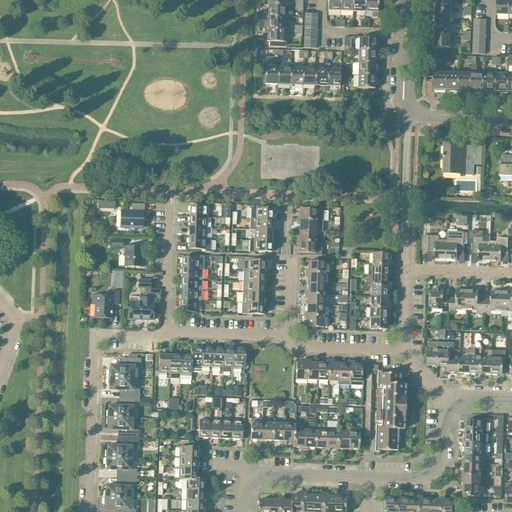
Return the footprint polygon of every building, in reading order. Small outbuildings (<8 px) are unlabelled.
[(340,0),(327,0),(327,11),(340,11),(340,0)] [(352,12),(352,0),(340,0),(340,11),(352,12)] [(364,12),(364,0),(352,0),(352,12),(364,12)] [(377,18),(377,0),(364,0),(364,12),(371,12),(371,18),(377,18)] [(451,11),(451,0),(435,0),(435,10),(451,11)] [(509,0),(505,0),(496,0),(496,15),(509,15),(509,0)] [(284,17),(285,5),(268,4),(267,17),(284,17)] [(450,23),(451,11),(435,10),(435,23),(450,23)] [(284,30),(284,17),(267,17),(267,29),(284,30)] [(450,36),(450,23),(435,23),(435,35),(450,36)] [(267,29),(267,42),(269,42),(268,47),(286,48),(286,42),(283,42),(284,30),(267,29)] [(449,48),(450,36),(435,35),(434,48),(449,48)] [(375,51),(376,39),(359,38),(358,51),(375,51)] [(375,64),(375,51),(358,51),(358,63),(375,64)] [(277,68),(278,58),(274,58),(265,57),(264,85),(265,85),(277,85),(277,86),(277,68)] [(374,76),(375,64),(358,63),(357,76),(374,76)] [(289,86),(290,68),(277,68),(277,86),(277,85),(289,85),(289,86)] [(302,87),(302,69),(290,68),(289,86),(290,86),(290,85),(301,86),(301,87),(302,87)] [(314,86),(315,69),(302,69),(302,87),(302,86),(314,86),(314,87),(314,86)] [(326,88),(327,70),(315,69),(314,86),(326,87),(326,88)] [(327,70),(326,88),(327,88),(327,87),(339,87),(340,70),(327,70)] [(446,90),(446,73),(433,73),(433,91),(433,90),(438,90),(438,91),(446,91),(446,90)] [(458,90),(459,73),(446,73),(446,90),(450,90),(450,92),(458,92),(458,90)] [(470,92),(471,74),(459,73),(458,90),(462,91),(462,92),(470,92)] [(483,91),(484,74),(471,74),(470,92),(470,91),(475,91),(475,92),(483,93),(483,91)] [(495,93),(496,75),(484,74),(483,91),(487,91),(487,93),(495,93)] [(508,92),(509,75),(496,75),(495,93),(495,92),(500,92),(500,93),(508,94),(508,92)] [(374,89),(374,76),(357,76),(357,89),(374,89)] [(459,149),(455,148),(444,147),(443,155),(442,158),(443,158),(443,170),(453,170),(453,174),(466,175),(473,175),(474,148),(459,148),(459,149)] [(511,156),(501,156),(500,175),(511,176),(511,175),(511,156)] [(144,212),(144,205),(131,204),(131,211),(120,211),(119,228),(142,229),(143,212),(144,212)] [(189,217),(206,218),(207,207),(190,206),(189,217)] [(249,218),(271,219),(272,209),(250,208),(249,218)] [(316,221),(322,221),(323,210),(299,209),(299,218),(297,217),(297,220),(316,221)] [(206,228),(206,218),(189,217),(189,228),(206,228)] [(271,229),(271,219),(249,218),(249,228),(254,228),(254,229),(271,229)] [(322,221),(297,220),(296,224),(297,224),(299,224),(299,231),(316,232),(322,232),(322,221)] [(205,239),(206,228),(189,228),(188,238),(205,239)] [(271,241),(271,229),(254,229),(254,240),(248,240),(248,241),(271,241)] [(315,243),(316,232),(299,231),(298,239),(296,239),(296,238),(296,242),(315,243)] [(446,241),(445,260),(456,260),(457,253),(463,253),(463,245),(467,245),(467,234),(464,234),(464,233),(446,232),(446,241)] [(434,259),(445,260),(446,241),(439,241),(439,236),(429,236),(428,251),(434,252),(434,259)] [(489,261),(490,242),(483,242),(483,238),(473,237),(472,253),(478,253),(478,261),(489,261)] [(209,239),(205,239),(188,238),(188,250),(203,250),(203,252),(208,253),(209,239)] [(490,242),(489,261),(500,262),(501,254),(507,254),(507,248),(510,248),(510,242),(508,242),(508,238),(497,238),(497,242),(490,242)] [(271,253),(271,241),(248,241),(248,253),(254,254),(254,252),(271,253)] [(315,254),(315,243),(296,242),(296,246),(296,245),(298,245),(298,253),(315,254)] [(141,267),(142,247),(125,247),(125,257),(119,257),(118,267),(141,267)] [(372,265),(391,265),(391,262),(389,262),(389,254),(372,253),(372,265)] [(181,269),(202,270),(198,270),(199,259),(182,258),(181,269)] [(243,271),(264,272),(264,261),(243,260),(243,271)] [(305,273),(325,274),(325,263),(308,262),(308,270),(306,270),(305,270),(305,273)] [(391,269),(391,265),(372,265),(368,265),(367,275),(388,276),(389,268),(390,269),(391,269)] [(202,280),(202,270),(181,269),(181,280),(202,280)] [(263,283),(264,272),(243,271),(242,282),(263,283)] [(324,285),(325,274),(305,273),(305,277),(305,276),(307,276),(307,284),(324,285)] [(367,276),(367,286),(371,286),(390,287),(391,283),(390,283),(390,284),(388,284),(388,276),(371,276),(367,275),(367,276)] [(150,289),(150,281),(138,280),(138,288),(150,289)] [(202,291),(202,280),(181,280),(181,290),(202,291)] [(263,293),(263,283),(242,282),(242,292),(263,293)] [(324,295),(324,285),(307,284),(307,292),(305,292),(305,291),(304,291),(304,295),(324,295)] [(390,291),(390,287),(371,286),(371,297),(388,298),(388,290),(390,290),(390,291)] [(201,302),(202,291),(181,290),(180,301),(201,302)] [(449,313),(449,301),(443,301),(443,290),(432,290),(431,309),(442,310),(442,313),(449,313)] [(466,310),(467,291),(456,290),(455,301),(449,301),(449,313),(455,314),(455,310),(466,310)] [(119,306),(119,291),(112,291),(111,296),(91,295),(91,304),(95,305),(94,318),(89,318),(111,319),(112,305),(119,306)] [(483,315),(484,302),(478,302),(478,291),(467,291),(466,310),(477,311),(477,314),(483,315)] [(263,304),(263,293),(242,292),(241,303),(263,304)] [(502,292),(490,292),(490,300),(484,300),(484,302),(483,315),(491,315),(491,311),(501,312),(502,292)] [(511,292),(502,292),(501,312),(511,312),(511,316),(511,315),(511,292)] [(324,306),(324,295),(304,295),(304,298),(305,298),(307,298),(306,306),(324,306)] [(387,305),(388,298),(371,297),(370,308),(390,308),(390,305),(389,305),(387,305)] [(153,304),(153,299),(139,298),(139,303),(128,303),(128,320),(153,321),(154,304),(153,304)] [(201,302),(180,301),(180,312),(197,313),(197,302),(201,302)] [(262,315),(263,304),(241,303),(241,314),(262,315)] [(323,317),(324,306),(306,306),(306,313),(304,313),(304,316),(323,317)] [(390,312),(390,308),(370,308),(370,319),(387,319),(387,312),(389,312),(390,312)] [(323,328),(323,317),(304,316),(304,320),(306,320),(306,328),(323,328)] [(386,330),(387,319),(370,319),(369,330),(382,330),(382,331),(382,330),(386,330)] [(438,366),(438,343),(427,342),(426,366),(438,366)] [(448,367),(449,343),(438,343),(438,366),(448,367),(447,373),(448,367)] [(453,351),(453,343),(449,343),(448,367),(447,373),(459,373),(459,356),(459,351),(453,351)] [(201,372),(202,349),(191,348),(190,356),(191,356),(190,371),(191,371),(197,371),(197,372),(201,372)] [(212,373),(213,349),(202,349),(201,372),(208,372),(208,373),(212,373)] [(222,372),(223,350),(213,349),(212,373),(212,372),(219,372),(218,373),(222,373),(222,372)] [(470,374),(470,350),(466,349),(465,356),(459,356),(459,373),(464,373),(464,374),(470,374)] [(233,373),(234,350),(223,350),(222,372),(229,373),(233,373)] [(234,350),(233,373),(240,373),(240,374),(244,374),(244,368),(245,350),(234,350)] [(480,374),(481,356),(475,356),(475,350),(470,350),(470,374),(475,375),(475,374),(480,374)] [(491,375),(492,350),(487,350),(487,356),(481,356),(480,374),(486,374),(485,375),(491,375)] [(492,350),(491,375),(497,375),(502,375),(503,357),(496,356),(496,350),(492,350)] [(108,371),(108,378),(133,379),(134,368),(140,368),(140,359),(136,359),(136,355),(128,355),(128,359),(124,359),(124,367),(110,366),(110,371),(108,371)] [(169,379),(170,356),(159,355),(158,379),(159,379),(159,378),(165,378),(165,379),(169,379)] [(180,380),(180,356),(170,356),(169,379),(180,380)] [(191,356),(190,356),(180,356),(180,380),(180,379),(187,379),(187,380),(190,380),(191,374),(191,371),(190,371),(191,356)] [(306,380),(307,361),(303,361),(304,361),(304,363),(296,363),(295,380),(306,380)] [(317,381),(318,364),(310,363),(310,361),(311,361),(307,361),(306,380),(317,381)] [(328,381),(329,361),(325,361),(325,362),(326,362),(325,364),(318,364),(317,381),(328,381)] [(339,386),(339,364),(332,364),(332,362),(329,361),(328,381),(338,381),(338,386),(339,386)] [(350,386),(350,362),(347,362),(347,363),(347,365),(339,364),(339,386),(350,386)] [(350,362),(350,386),(363,386),(363,382),(361,382),(361,365),(353,365),(353,363),(354,363),(354,362),(350,362)] [(404,404),(405,390),(403,390),(403,385),(399,385),(400,379),(398,379),(398,375),(379,374),(379,386),(385,386),(384,413),(381,413),(381,414),(375,413),(375,422),(381,422),(381,423),(383,423),(383,428),(378,428),(377,451),(397,451),(397,443),(395,443),(396,436),(398,436),(398,430),(401,430),(401,426),(404,426),(404,411),(402,411),(402,404),(404,404)] [(133,390),(133,379),(108,378),(107,385),(109,385),(109,390),(123,390),(123,399),(138,399),(139,391),(133,390)] [(138,408),(138,399),(123,399),(123,407),(109,406),(108,411),(106,411),(106,418),(132,419),(132,407),(138,408)] [(131,429),(132,419),(106,418),(106,425),(108,425),(108,430),(122,430),(121,439),(137,439),(138,430),(131,429)] [(257,442),(257,443),(261,443),(262,423),(262,419),(251,419),(250,440),(258,440),(258,442),(257,442)] [(209,439),(210,421),(199,420),(198,438),(209,439)] [(220,439),(221,421),(210,421),(209,439),(220,439)] [(230,439),(231,421),(221,421),(220,439),(230,439)] [(231,421),(230,439),(242,440),(242,422),(231,421)] [(465,432),(486,433),(486,422),(465,421),(465,432)] [(272,441),(273,424),(262,423),(261,443),(265,443),(264,443),(265,441),(272,441)] [(283,444),(283,424),(273,424),(272,441),(279,441),(279,443),(279,444),(283,444)] [(293,430),(294,425),(283,424),(283,444),(287,444),(287,443),(286,443),(286,441),(293,442),(293,430)] [(347,452),(348,428),(348,432),(337,432),(337,449),(344,449),(344,451),(343,451),(343,452),(347,452)] [(348,428),(347,452),(351,452),(351,450),(358,450),(359,429),(348,428)] [(305,431),(293,430),(293,442),(293,448),(301,448),(301,450),(300,450),(304,451),(305,431)] [(315,448),(316,431),(305,431),(304,451),(308,451),(308,450),(307,450),(307,448),(315,448)] [(326,451),(326,432),(316,431),(315,448),(322,449),(322,451),(326,451)] [(337,449),(337,432),(326,432),(326,451),(329,451),(329,449),(337,449)] [(486,443),(486,433),(465,432),(464,440),(463,439),(462,439),(462,443),(486,443)] [(137,447),(137,439),(121,439),(121,447),(107,446),(107,451),(105,451),(105,458),(130,459),(131,447),(137,447)] [(485,454),(486,443),(462,443),(462,446),(464,446),(464,454),(485,454)] [(179,458),(197,459),(197,447),(179,447),(179,458)] [(485,465),(485,454),(464,454),(464,461),(462,461),(462,460),(461,460),(461,464),(485,465)] [(130,470),(130,459),(105,458),(105,465),(107,465),(106,470),(120,470),(120,479),(136,479),(136,470),(130,470)] [(197,469),(197,459),(179,458),(179,469),(197,469)] [(485,465),(461,464),(461,468),(462,468),(464,468),(463,475),(480,476),(481,465),(485,465)] [(196,479),(197,469),(179,469),(178,479),(186,480),(186,479),(196,480),(196,479)] [(480,486),(480,476),(463,475),(463,483),(461,483),(461,482),(460,486),(480,486)] [(135,488),(136,479),(120,479),(120,487),(106,486),(106,491),(104,491),(104,498),(129,499),(129,487),(135,488)] [(186,490),(204,491),(204,479),(196,479),(196,480),(186,479),(186,480),(186,490)] [(480,498),(480,486),(460,486),(460,490),(461,490),(461,489),(463,489),(463,497),(480,498)] [(204,501),(204,491),(186,490),(185,501),(204,501)] [(303,511),(304,493),(300,493),(301,493),(300,495),(292,495),(292,501),(293,501),(292,511),(303,511)] [(314,511),(315,496),(307,496),(307,494),(307,493),(304,493),(303,511),(314,511)] [(324,511),(325,494),(322,494),(322,496),(315,496),(314,511),(324,511)] [(335,511),(336,497),(328,496),(328,494),(329,494),(325,494),(324,511),(335,511)] [(397,511),(398,496),(395,496),(395,497),(395,499),(387,498),(386,511),(397,511)] [(408,511),(409,499),(401,499),(401,497),(402,497),(402,496),(398,496),(397,511),(408,511)] [(336,497),(335,511),(346,511),(347,502),(347,501),(347,497),(336,497)] [(419,511),(420,497),(416,497),(417,497),(417,499),(409,499),(408,511),(419,511)] [(430,511),(431,500),(423,500),(423,498),(424,498),(424,497),(420,497),(419,511),(430,511)] [(128,510),(129,499),(104,498),(103,505),(105,505),(105,510),(119,510),(118,511),(134,511),(135,510),(128,510)] [(281,511),(282,498),(278,498),(278,499),(279,499),(279,501),(271,500),(270,511),(281,511)] [(292,511),(293,501),(292,501),(285,501),(285,499),(286,499),(286,498),(282,498),(281,511),(292,511)] [(441,511),(441,498),(438,498),(438,500),(431,500),(430,511),(441,511)] [(441,498),(441,511),(452,511),(453,501),(444,500),(445,498),(441,498)] [(270,511),(271,500),(260,500),(259,511),(270,511)] [(203,511),(204,501),(185,501),(185,511),(203,511)]
